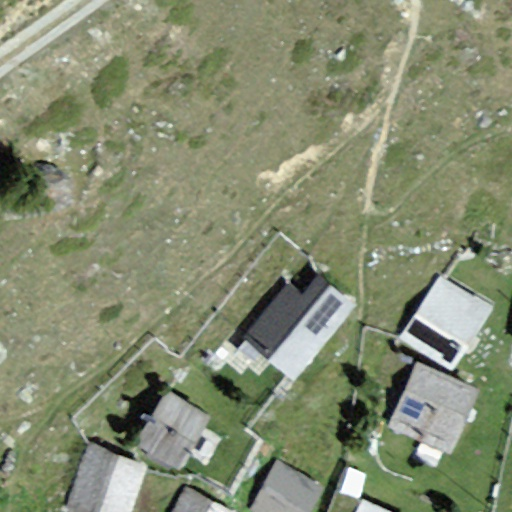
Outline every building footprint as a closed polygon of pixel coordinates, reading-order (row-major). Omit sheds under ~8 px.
[(287,270),(218,358),(263,392),(332,305),(287,270)] [(471,312),(428,277),(382,335),(425,369),(471,312)] [(511,280),(490,346),(511,353),(511,280)] [(401,368),(371,431),(435,462),(466,399),(401,368)] [(204,414),(148,389),(123,444),(179,469),(204,414)] [(72,445),(49,507),(61,511),(129,511),(144,471),(72,445)] [(290,511),(306,479),(262,458),(236,511),(290,511)] [(218,511),(173,488),(160,511),(218,511)] [(371,511),(347,499),(339,511),(371,511)]
